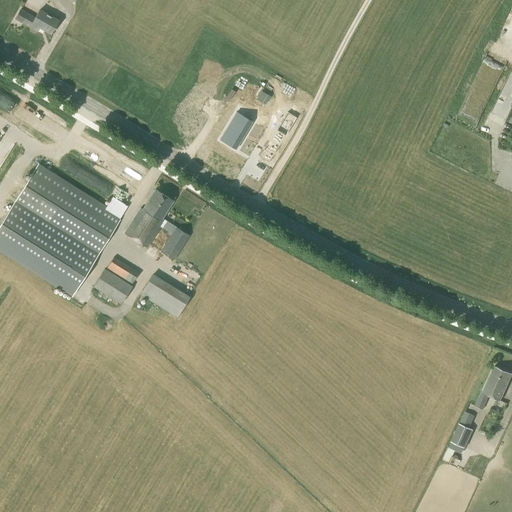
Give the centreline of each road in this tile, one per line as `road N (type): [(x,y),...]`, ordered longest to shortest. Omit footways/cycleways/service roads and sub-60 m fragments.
road 1 (tertiary): [(511,332),(390,281),(0,53)]
road 2 (unknown): [(258,208),(371,0)]
